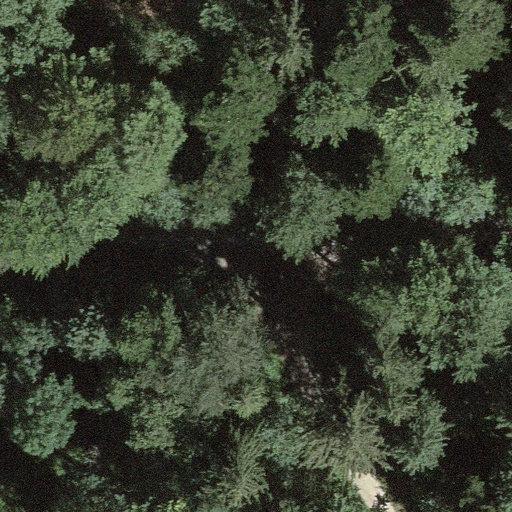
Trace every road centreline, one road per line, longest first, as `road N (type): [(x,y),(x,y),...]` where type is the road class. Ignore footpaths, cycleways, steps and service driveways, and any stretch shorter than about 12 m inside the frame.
road 1 (track): [(492,0),(488,34),(439,111),(294,238),(292,339),(324,438),(377,511)]
road 2 (track): [(0,231),(100,225),(294,238),(511,231)]
